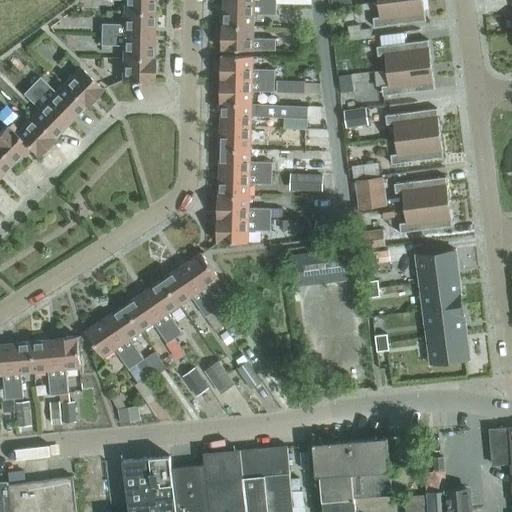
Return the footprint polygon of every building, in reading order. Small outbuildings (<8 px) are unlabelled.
[(154,12),(154,0),(123,0),(123,11),(154,12)] [(426,20),(423,0),(386,0),(378,1),(380,16),(373,17),(374,26),(426,20)] [(276,14),(277,3),(223,2),(223,25),(222,25),(254,26),(254,14),(276,14)] [(154,35),(154,12),(123,11),(123,24),(101,23),(101,34),(154,35)] [(276,38),(253,38),(254,26),(222,25),(221,49),(276,50),(276,38)] [(360,28),(361,37),(372,36),(371,27),(360,28)] [(153,58),(154,35),(101,34),(100,44),(122,45),(122,57),(122,58),(154,58),(153,58)] [(428,39),(377,46),(378,55),(385,54),(387,70),(431,64),(428,39)] [(253,68),(253,56),(221,55),(221,78),(275,80),(275,69),(253,68)] [(153,82),(154,58),(122,58),(122,57),(100,57),(100,68),(122,68),(121,81),(153,82)] [(87,105),(64,83),(55,91),(27,64),(19,72),(32,84),(70,121),(85,105),(86,106),(87,105)] [(435,88),(431,64),(387,70),(389,85),(382,86),(383,95),(435,88)] [(80,66),(64,83),(87,105),(103,89),(80,66)] [(300,80),(300,69),(281,68),(280,80),(300,80)] [(351,74),(338,76),(340,93),(353,91),(351,74)] [(274,91),(275,81),(275,80),(221,78),(220,102),(252,102),(252,90),(274,91)] [(70,121),(32,84),(23,93),(39,108),(31,116),(54,139),(54,138),(70,121)] [(309,106),(252,103),(252,102),(220,102),(221,102),(221,125),(251,126),(252,116),(308,118),(309,106)] [(315,120),(326,119),(325,103),(314,104),(315,120)] [(366,108),(344,111),(346,126),(368,124),(366,108)] [(437,108),(385,115),(387,124),(394,123),(396,138),(440,132),(437,108)] [(54,139),(31,116),(15,133),(7,125),(6,125),(38,156),(54,139)] [(38,156),(6,125),(0,131),(0,151),(12,163),(28,147),(37,156),(38,156)] [(251,149),(251,126),(221,125),(220,148),(251,149)] [(444,157),(440,132),(396,138),(398,153),(390,154),(392,163),(444,157)] [(251,161),(251,149),(220,148),(219,171),(273,173),(273,161),(251,161)] [(0,176),(12,163),(0,151),(0,176)] [(318,172),(319,158),(294,157),(294,171),(318,172)] [(285,163),(276,162),(275,171),(285,171),(285,163)] [(379,163),(352,168),(354,181),(355,181),(381,177),(379,163)] [(250,195),(250,183),(272,183),(273,173),(219,171),(219,194),(218,194),(218,195),(250,195)] [(323,190),(323,174),(291,173),(291,190),(323,190)] [(388,204),(384,176),(381,177),(355,181),(360,208),(388,204)] [(446,176),(394,183),(395,192),(403,192),(405,207),(449,201),(446,176)] [(271,207),(249,207),(250,195),(218,195),(217,218),(271,219),(271,207)] [(331,212),(332,197),(316,196),(315,212),(331,212)] [(452,225),(449,201),(405,207),(406,222),(399,223),(400,232),(452,225)] [(271,207),(271,217),(282,217),(282,208),(271,207)] [(394,209),(383,210),(384,218),(395,217),(394,209)] [(249,242),(249,229),(271,230),(271,219),(217,218),(217,241),(249,242)] [(282,230),(290,230),(291,220),(283,220),(282,230)] [(359,232),(360,248),(384,245),(382,230),(359,232)] [(294,286),(358,278),(354,247),(291,255),(294,286)] [(456,257),(455,249),(417,254),(420,282),(459,277),(456,257)] [(377,252),(378,263),(388,262),(387,251),(377,252)] [(201,252),(182,265),(214,311),(220,307),(209,290),(205,293),(203,289),(219,278),(201,252)] [(214,311),(182,265),(163,278),(181,305),(197,294),(199,297),(195,299),(207,316),(214,311)] [(459,281),(459,277),(420,282),(424,309),(463,304),(459,281)] [(168,313),(181,305),(163,278),(144,291),(175,337),(182,333),(168,313)] [(378,280),(366,281),(367,289),(379,287),(378,280)] [(380,295),(379,287),(367,289),(368,297),(380,295)] [(175,337),(144,291),(124,304),(142,331),(155,322),(168,342),(175,337)] [(144,359),(140,354),(130,339),(142,331),(124,304),(105,318),(145,377),(145,376),(148,380),(167,367),(156,351),(144,359)] [(462,305),(463,304),(424,309),(426,324),(427,333),(427,334),(428,337),(466,332),(466,329),(462,305)] [(236,323),(223,305),(220,307),(214,311),(226,329),(236,323)] [(213,311),(207,316),(217,331),(224,326),(214,311),(213,311)] [(145,377),(105,318),(86,331),(104,357),(117,348),(139,381),(145,377)] [(233,342),(226,331),(219,336),(226,346),(233,342)] [(469,353),(466,332),(428,337),(431,364),(470,359),(469,353)] [(388,342),(387,334),(375,335),(376,343),(388,342)] [(78,335),(55,338),(60,394),(68,393),(66,369),(81,367),(78,335)] [(60,394),(55,338),(54,338),(54,339),(32,341),(35,372),(49,370),(52,394),(60,394)] [(35,372),(32,341),(9,343),(15,398),(23,397),(21,377),(20,373),(35,372)] [(389,349),(388,342),(376,343),(377,351),(389,349)] [(15,398),(9,343),(0,343),(0,375),(4,375),(6,399),(15,398)] [(235,382),(219,359),(205,369),(220,392),(235,382)] [(263,380),(248,360),(237,369),(251,388),(263,380)] [(209,386),(195,367),(183,375),(197,395),(209,386)] [(119,394),(111,398),(119,412),(127,408),(119,394)] [(32,424),(29,400),(16,402),(19,426),(32,424)] [(76,421),(75,401),(62,402),(64,422),(76,421)] [(17,414),(15,402),(3,402),(4,414),(17,414)] [(61,404),(52,404),(53,426),(63,425),(61,404)] [(140,420),(138,409),(118,413),(119,424),(140,420)] [(144,420),(151,419),(150,411),(143,413),(144,420)] [(511,462),(509,426),(489,427),(493,463),(511,462)] [(355,511),(355,498),(393,494),(387,436),(313,443),(316,476),(321,476),(323,511),(355,511)] [(293,511),(287,446),(241,449),(247,511),(293,511)] [(247,511),(241,449),(204,452),(205,464),(210,511),(247,511)] [(176,511),(171,467),(170,455),(122,459),(122,460),(124,460),(130,511),(176,511)] [(437,480),(438,491),(444,491),(444,488),(447,488),(445,463),(436,464),(437,472),(419,473),(420,482),(437,480)] [(210,511),(205,464),(171,467),(176,511),(210,511)] [(76,511),(72,476),(7,484),(9,511),(76,511)] [(9,511),(7,484),(7,481),(0,481),(0,511),(9,511)] [(473,511),(471,486),(447,488),(449,511),(473,511)] [(449,511),(447,488),(444,488),(444,491),(438,491),(426,491),(427,511),(449,511)] [(427,511),(426,491),(404,493),(405,511),(427,511)]
